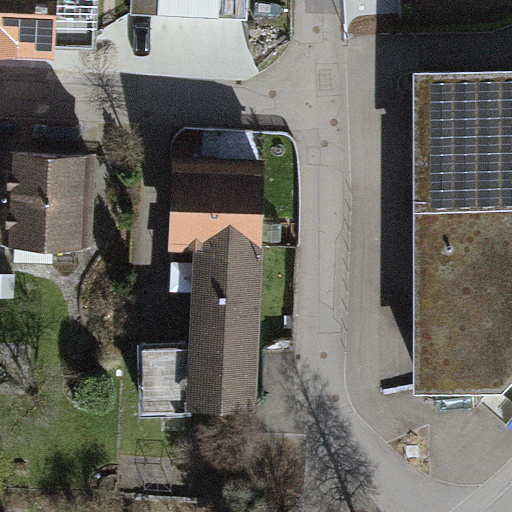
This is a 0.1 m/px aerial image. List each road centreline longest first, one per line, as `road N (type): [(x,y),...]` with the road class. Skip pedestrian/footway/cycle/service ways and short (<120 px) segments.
road 1 (residential): [(331,104),(328,427),(354,462),(429,511)]
road 2 (residential): [(0,98),(331,104)]
